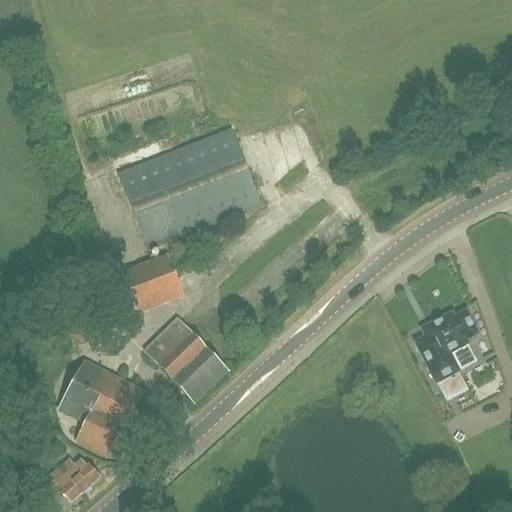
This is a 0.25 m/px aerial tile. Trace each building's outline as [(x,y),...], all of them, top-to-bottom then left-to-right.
[(148,251),(260,207),(229,130),(117,175),(148,251)] [(121,273),(138,316),(184,299),(167,256),(121,273)] [(73,348),(113,335),(105,309),(65,322),(73,348)] [(451,315),(428,328),(423,331),(427,339),(414,346),(438,387),(459,375),(461,373),(460,372),(476,363),(468,346),(469,345),(466,341),(478,335),(465,312),(453,319),(451,315)] [(177,320),(144,353),(195,405),(228,372),(177,320)] [(142,393),(84,363),(58,412),(84,426),(75,443),(107,460),(142,393)] [(40,419),(24,401),(0,422),(0,423),(17,442),(40,419)] [(42,484),(55,500),(60,496),(70,505),(99,480),(86,464),(84,466),(80,460),(74,465),(70,460),(42,484)]
